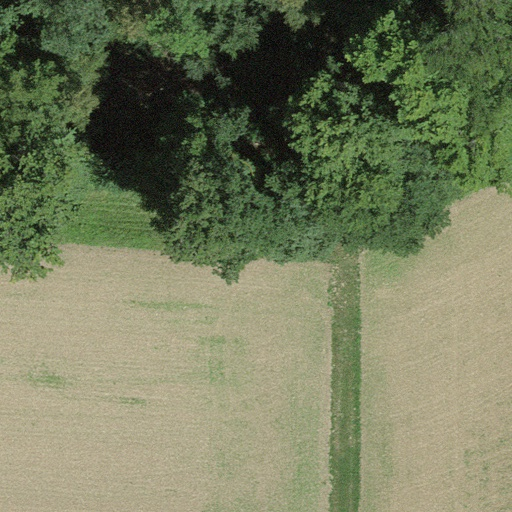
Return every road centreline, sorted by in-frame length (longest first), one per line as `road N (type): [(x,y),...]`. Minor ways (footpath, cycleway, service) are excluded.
road 1 (track): [(339,0),(351,336)]
road 2 (track): [(345,511),(351,336)]
